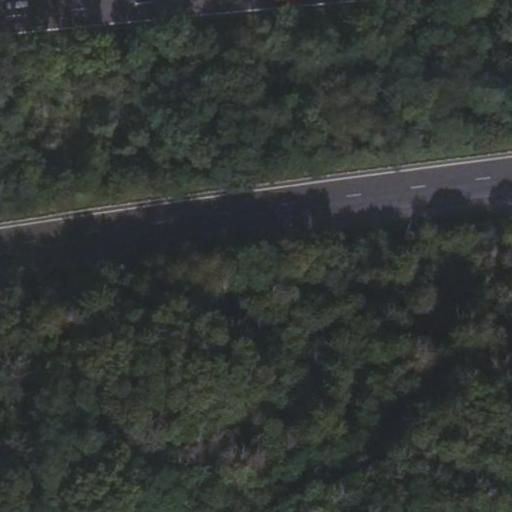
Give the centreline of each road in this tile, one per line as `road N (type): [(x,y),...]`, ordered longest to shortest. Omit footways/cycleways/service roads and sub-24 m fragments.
road 1 (trunk): [(0,245),(511,174)]
road 2 (trunk): [(165,0),(0,15)]
